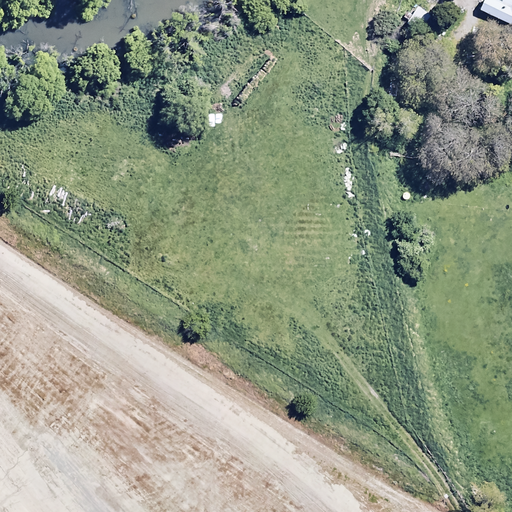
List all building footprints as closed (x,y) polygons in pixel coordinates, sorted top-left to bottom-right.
[(511,0),(484,0),(479,11),(511,25),(511,0)] [(434,18),(414,6),(409,15),(429,27),(434,18)] [(187,243),(187,242),(198,220),(180,211),(169,233),(170,234),(170,235),(171,235),(171,236),(171,237),(171,238),(172,239),(172,240),(173,240),(173,241),(174,242),(175,242),(175,243),(176,243),(177,244),(178,244),(179,244),(180,244),(181,244),(182,244),(183,244),(184,244),(185,244),(186,243),(187,243)] [(181,254),(164,244),(150,268),(167,278),(181,254)] [(205,268),(186,258),(170,288),(189,297),(205,268)]
